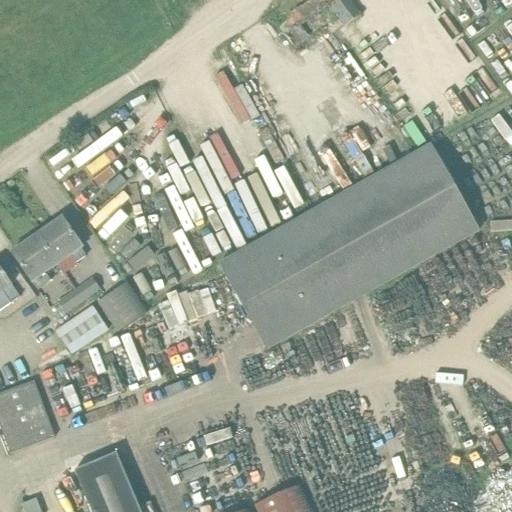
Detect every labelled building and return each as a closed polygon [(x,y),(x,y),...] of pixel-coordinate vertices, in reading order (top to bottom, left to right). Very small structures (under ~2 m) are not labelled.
[(312,0),(278,25),(289,42),(294,47),(337,16),(345,27),(360,16),(348,0),(312,0)] [(377,0),(363,11),(385,40),(400,29),(378,0),(377,0)] [(431,146),(219,265),(267,350),(478,231),(431,146)] [(62,218),(37,235),(57,265),(71,256),(75,263),(85,256),(80,249),(82,248),(73,234),(62,218)] [(32,282),(33,282),(38,289),(51,280),(46,273),(57,265),(37,235),(11,253),(23,269),(32,282)] [(1,265),(10,279),(21,271),(12,257),(1,265)] [(0,311),(20,298),(8,280),(0,267),(0,311)] [(75,291),(83,302),(98,291),(91,280),(75,291)] [(98,304),(117,332),(147,312),(128,283),(98,304)] [(58,303),(65,314),(83,302),(75,291),(58,303)] [(56,332),(58,335),(72,355),(108,330),(93,308),(56,332)] [(152,315),(118,335),(137,367),(171,347),(152,315)] [(126,355),(115,337),(105,344),(116,361),(126,355)] [(34,381),(0,394),(0,427),(10,454),(55,438),(34,381)] [(141,511),(117,454),(75,471),(92,511),(141,511)]
